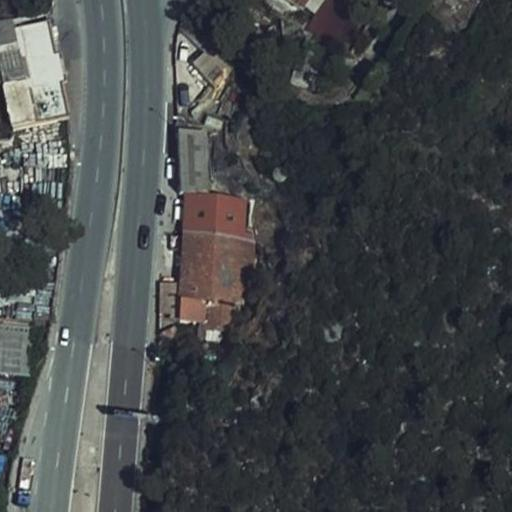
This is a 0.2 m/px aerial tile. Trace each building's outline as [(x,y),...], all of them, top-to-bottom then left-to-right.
[(242,0),(273,26),(293,0),(242,0)] [(279,45),(308,69),(338,34),(340,32),(310,7),(291,31),(279,45)] [(64,119),(49,22),(9,30),(7,23),(0,24),(0,69),(3,86),(13,131),(64,119)] [(200,228),(206,173),(182,170),(176,226),(200,228)] [(178,271),(240,281),(244,237),(182,231),(178,271)] [(235,329),(240,281),(178,271),(176,303),(175,325),(235,329)] [(176,303),(169,303),(169,312),(167,340),(174,340),(175,325),(176,303)] [(156,339),(167,340),(169,312),(158,313),(156,339)] [(224,351),(233,350),(234,336),(235,329),(175,325),(174,340),(173,347),(198,349),(198,358),(223,360),(224,351)] [(36,332),(0,329),(0,380),(30,383),(36,332)]
